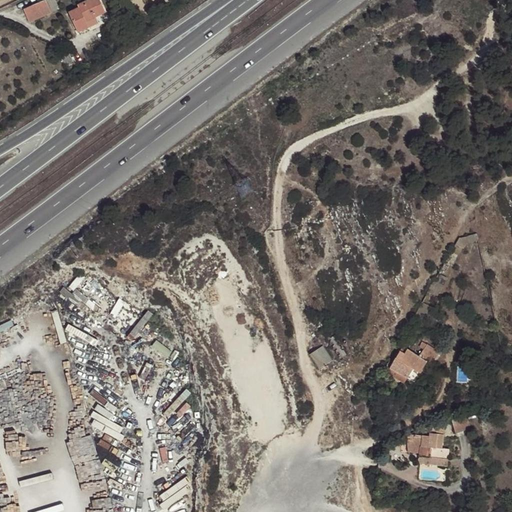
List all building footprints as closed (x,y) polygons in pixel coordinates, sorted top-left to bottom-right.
[(46,0),(24,10),(29,23),(51,13),(46,0)] [(54,0),(46,0),(51,13),(59,10),(54,0)] [(86,22),(96,17),(106,13),(99,0),(89,0),(77,5),(79,8),(69,13),(78,33),(88,28),(86,22)] [(99,24),(96,17),(86,22),(88,28),(99,24)] [(73,63),(69,53),(62,56),(66,66),(73,63)] [(478,241),(477,234),(459,238),(455,245),(462,248),(464,249),(466,244),(478,241)] [(455,245),(451,252),(458,256),(462,248),(455,245)] [(425,297),(416,316),(428,322),(441,298),(445,300),(447,295),(443,293),(449,280),(447,278),(448,276),(440,271),(425,297)] [(88,292),(70,292),(70,305),(88,306),(88,292)] [(150,311),(130,333),(135,337),(154,315),(150,311)] [(400,352),(390,369),(407,378),(412,369),(419,373),(426,362),(431,365),(439,352),(422,342),(420,347),(423,349),(419,357),(407,350),(405,355),(400,352)] [(320,369),(333,361),(323,346),(310,355),(320,369)] [(407,378),(390,369),(388,373),(404,383),(407,378)] [(412,369),(407,378),(414,383),(419,373),(412,369)] [(466,414),(451,419),(456,433),(470,428),(466,414)] [(432,426),(431,434),(444,435),(445,421),(432,426)] [(412,435),(410,452),(420,454),(419,456),(429,457),(429,456),(441,458),(442,449),(444,435),(431,434),(430,437),(412,435)] [(429,457),(419,456),(418,462),(447,466),(449,450),(442,449),(441,458),(429,456),(429,457)]
